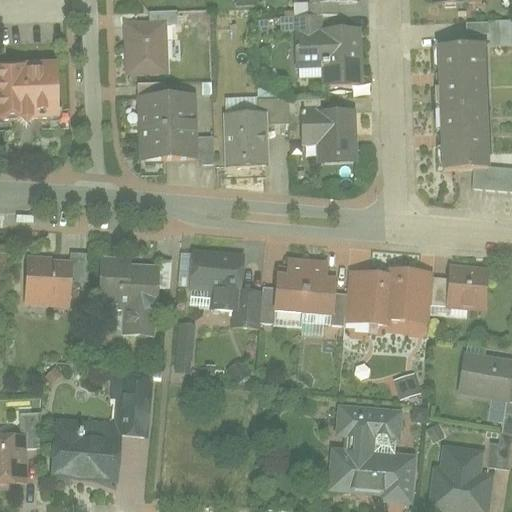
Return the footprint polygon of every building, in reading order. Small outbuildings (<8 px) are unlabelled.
[(470,0),(429,0),(430,9),(470,8),(470,0)] [(323,18),(294,19),(295,72),(323,71),(323,88),(363,87),(362,31),(323,32),(323,18)] [(488,36),(488,48),(511,47),(511,22),(467,23),(467,36),(488,36)] [(125,79),(167,78),(165,24),(123,25),(125,79)] [(442,50),(444,110),(493,109),(491,49),(442,50)] [(0,124),(60,121),(58,66),(0,68),(0,124)] [(197,98),(138,100),(139,163),(198,162),(197,98)] [(444,110),(445,170),(494,168),(493,109),(444,110)] [(316,149),(317,167),(359,165),(357,114),(303,116),(304,149),(316,149)] [(222,118),(224,170),(269,168),(267,116),(222,118)] [(245,259),(193,255),(190,293),(213,294),(212,313),(234,315),(233,333),(257,335),(259,296),(242,294),(245,259)] [(28,261),(25,306),(70,308),(72,263),(28,261)] [(131,262),(100,262),(100,305),(117,306),(117,314),(124,314),(123,339),(158,340),(159,270),(131,269),(131,262)] [(287,278),(277,277),(275,317),(333,321),(336,282),(327,281),(328,266),(288,263),(287,278)] [(450,270),(447,312),(490,315),(493,273),(450,270)] [(350,276),(346,327),(390,330),(390,325),(428,328),(432,276),(388,273),(387,279),(350,276)] [(190,374),(190,326),(174,326),(175,374),(190,374)] [(511,406),(511,405),(511,363),(465,356),(459,398),(511,406)] [(411,376),(391,382),(397,401),(417,396),(411,376)] [(57,419),(52,480),(115,485),(119,439),(145,441),(150,380),(113,378),(109,423),(57,419)] [(401,415),(338,410),(336,440),(346,441),(345,452),(330,451),(327,494),(380,498),(379,507),(412,509),(416,459),(398,457),(401,415)] [(0,488),(26,487),(24,438),(0,438),(0,488)] [(433,471),(429,511),(491,511),(495,478),(484,477),(486,454),(442,450),(440,471),(433,471)]
